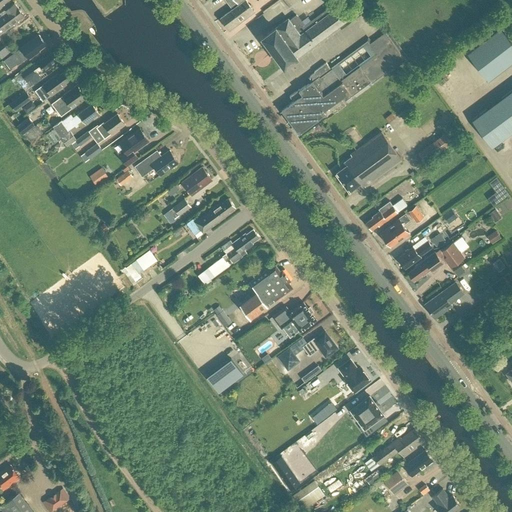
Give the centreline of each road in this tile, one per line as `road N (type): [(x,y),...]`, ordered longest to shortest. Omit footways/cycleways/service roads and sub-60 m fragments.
road 1 (secondary): [(452,378),(175,0)]
road 2 (unclassified): [(488,511),(255,205)]
road 3 (residential): [(255,205),(41,364),(25,367),(0,345)]
road 4 (unclassified): [(255,205),(197,130),(105,85),(32,0)]
road 5 (track): [(56,354),(90,426),(155,511)]
